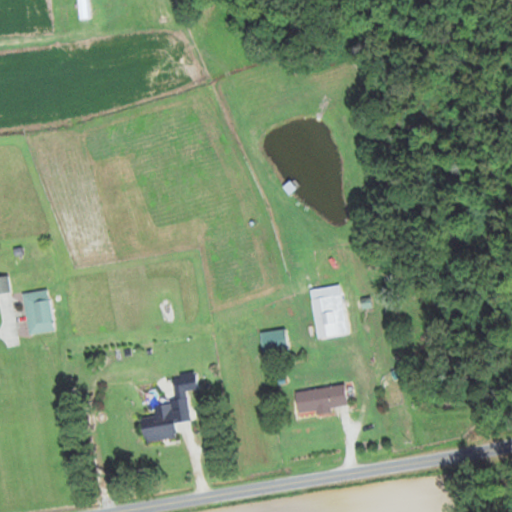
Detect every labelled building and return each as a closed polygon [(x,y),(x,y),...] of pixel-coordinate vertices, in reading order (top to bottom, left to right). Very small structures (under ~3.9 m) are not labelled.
[(86,0),(77,0),(79,19),(88,18),(86,0)] [(0,277),(0,296),(12,295),(9,276),(0,277)] [(317,339),(347,334),(341,285),(310,290),(317,339)] [(24,294),(29,335),(54,332),(49,290),(24,294)] [(199,388),(195,371),(172,376),(176,393),(199,388)] [(298,416),(348,408),(345,385),(295,392),(298,416)] [(142,418),(145,442),(176,439),(173,404),(154,406),(155,416),(142,418)]
